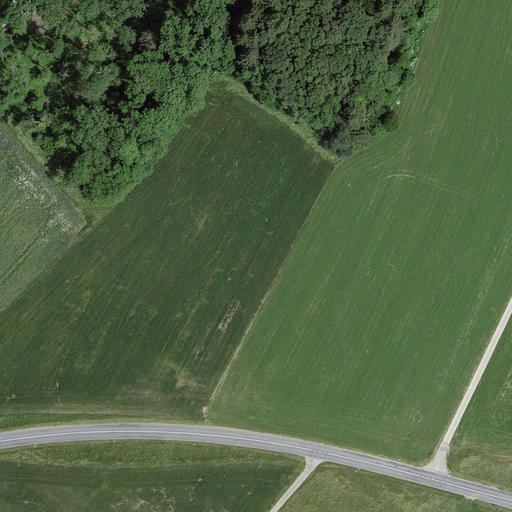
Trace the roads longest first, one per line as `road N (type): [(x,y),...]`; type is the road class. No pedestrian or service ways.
road 1 (tertiary): [(0,440),(117,429),(204,434),(296,446),(511,499)]
road 2 (track): [(431,478),(511,302)]
